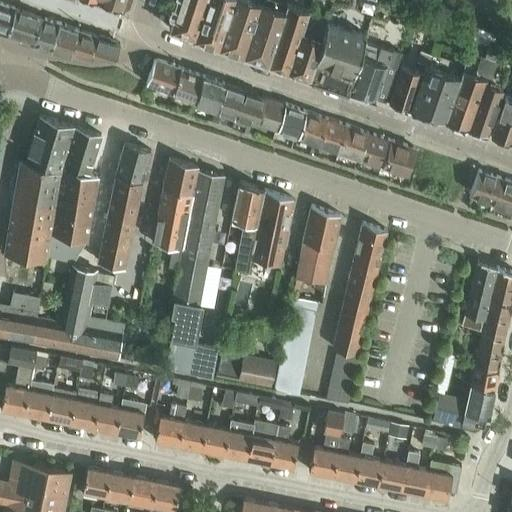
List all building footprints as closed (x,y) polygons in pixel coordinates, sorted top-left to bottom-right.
[(92,0),(122,9),(129,5),(130,4),(128,3),(129,0),(92,0)] [(177,0),(168,27),(194,36),(206,0),(177,0)] [(206,0),(194,36),(218,45),(233,0),(206,0)] [(233,0),(218,45),(242,53),(255,16),(260,0),(261,0),(263,1),(263,0),(233,0)] [(260,0),(255,16),(242,53),(256,57),(267,61),(285,8),(284,7),(286,0),(263,0),(263,1),(261,0),(260,0)] [(285,8),(267,61),(288,69),(303,24),(308,7),(287,0),(286,0),(284,7),(285,8)] [(399,11),(409,16),(411,11),(414,5),(404,0),(399,11)] [(0,25),(6,28),(7,28),(15,7),(0,2),(0,25)] [(418,6),(413,19),(425,24),(430,11),(418,6)] [(7,28),(6,28),(5,32),(32,41),(41,16),(15,7),(7,28)] [(41,16),(32,41),(48,47),(49,44),(51,44),(59,22),(41,16)] [(324,31),(309,77),(347,90),(363,42),(365,33),(327,20),(324,31)] [(59,22),(51,44),(70,51),(71,50),(77,28),(59,22)] [(303,24),(288,69),(309,77),(324,31),(303,24)] [(77,28),(71,50),(90,56),(116,54),(120,43),(77,28)] [(363,42),(347,90),(385,102),(401,51),(393,48),(393,49),(380,45),(379,47),(363,42)] [(487,45),(484,55),(497,59),(500,50),(488,46),(487,45)] [(401,64),(389,103),(411,110),(430,53),(421,51),(417,61),(425,64),(422,72),(401,64)] [(430,53),(411,110),(437,119),(445,122),(460,75),(428,65),(432,54),(430,53)] [(460,75),(445,122),(468,129),(487,76),(491,77),(497,59),(484,55),(484,56),(481,55),(478,62),(475,73),(462,69),(460,75)] [(153,59),(146,82),(194,98),(202,75),(159,60),(153,59)] [(202,75),(194,98),(215,106),(223,82),(202,75)] [(487,76),(468,129),(487,135),(503,88),(489,83),(491,77),(487,76)] [(223,82),(215,106),(236,113),(244,89),(223,82)] [(244,89),(236,113),(256,120),(264,96),(244,89)] [(264,96),(256,120),(277,127),(285,103),(264,96)] [(511,98),(505,96),(491,136),(511,143),(511,98)] [(285,103),(277,127),(297,134),(305,110),(285,103)] [(305,110),(297,134),(318,141),(326,118),(305,110)] [(46,260),(47,256),(62,165),(74,125),(39,114),(26,160),(20,159),(4,252),(46,260)] [(326,118),(318,141),(339,148),(347,125),(326,118)] [(62,165),(47,256),(73,261),(86,238),(97,175),(89,172),(101,133),(74,125),(62,165)] [(347,125),(339,148),(360,155),(368,132),(347,125)] [(368,132),(360,155),(382,163),(390,140),(368,132)] [(390,140),(382,163),(406,171),(414,148),(390,140)] [(115,174),(104,227),(98,260),(124,265),(142,179),(150,149),(124,141),(115,174)] [(170,156),(163,185),(192,191),(181,247),(171,299),(173,299),(170,314),(174,314),(170,337),(164,365),(173,369),(212,377),(218,347),(195,342),(202,303),(199,302),(224,174),(197,168),(198,165),(170,156)] [(478,169),(470,192),(492,200),(500,176),(478,169)] [(511,180),(500,176),(492,200),(511,206),(511,180)] [(243,222),(234,268),(249,271),(251,257),(264,188),(239,179),(231,218),(243,222)] [(163,186),(153,240),(181,247),(192,191),(163,185),(163,186)] [(251,257),(280,264),(292,197),(264,188),(251,257)] [(303,240),(292,297),(298,298),(302,277),(326,282),(333,249),(341,214),(310,204),(303,240)] [(336,352),(325,398),(348,402),(359,352),(356,352),(386,229),(362,221),(333,346),(339,348),(338,352),(336,352)] [(464,312),(475,316),(483,318),(484,313),(496,266),(477,260),(464,312)] [(0,333),(31,339),(32,339),(117,356),(121,331),(121,330),(86,323),(88,314),(90,302),(108,305),(112,284),(94,280),(96,271),(96,269),(71,264),(60,318),(37,314),(0,307),(0,333)] [(511,271),(496,266),(484,313),(508,319),(508,316),(511,302),(511,271)] [(292,297),(274,388),(299,393),(317,301),(298,298),(292,297)] [(484,318),(481,332),(504,337),(508,319),(484,313),(483,318),(484,318)] [(481,332),(478,348),(501,354),(504,337),(481,332)] [(5,382),(0,407),(24,411),(28,393),(29,386),(33,366),(36,351),(10,346),(7,361),(18,363),(14,384),(5,382)] [(478,348),(475,365),(497,371),(501,354),(478,348)] [(217,375),(272,385),(277,358),(244,352),(243,354),(221,350),(217,375)] [(36,351),(33,366),(45,369),(48,357),(47,357),(48,353),(36,351)] [(57,366),(79,370),(80,370),(82,359),(60,355),(57,366)] [(80,370),(79,370),(78,375),(91,378),(94,361),(82,358),(82,359),(80,370)] [(473,364),(470,382),(494,389),(497,371),(475,365),(473,364)] [(114,382),(125,384),(127,374),(126,373),(127,372),(116,370),(114,382)] [(127,374),(125,384),(137,386),(139,376),(127,374)] [(176,394),(187,396),(188,393),(190,381),(173,378),(173,382),(178,383),(176,394)] [(188,393),(187,396),(199,399),(202,383),(190,381),(188,393)] [(462,421),(483,426),(486,415),(488,415),(494,389),(470,382),(462,421)] [(52,391),(47,416),(70,421),(75,395),(76,390),(53,385),(52,391)] [(28,393),(24,411),(47,416),(52,391),(29,386),(28,393)] [(221,404),(233,406),(234,399),(235,393),(236,390),(225,388),(224,393),(221,404)] [(97,400),(92,425),(115,430),(120,405),(110,403),(112,393),(99,390),(97,400)] [(235,393),(234,399),(247,401),(258,403),(259,395),(255,394),(250,393),(248,393),(236,390),(235,393)] [(460,426),(466,398),(440,391),(433,420),(460,426)] [(75,395),(70,421),(92,425),(97,400),(75,395)] [(258,403),(280,407),(282,400),(282,399),(260,395),(258,403)] [(294,402),(282,399),(282,400),(280,407),(281,408),(280,416),(291,418),(294,402)] [(160,413),(154,438),(178,443),(183,417),(186,404),(171,401),(169,412),(164,411),(164,414),(160,413)] [(120,405),(115,430),(139,435),(144,410),(120,405)] [(323,446),(314,444),(309,469),(332,473),(339,435),(341,428),(344,412),(328,409),(323,431),(326,432),(323,446)] [(344,412),(341,428),(353,430),(357,414),(344,412)] [(388,432),(390,421),(391,420),(368,416),(366,427),(388,432)] [(183,417),(178,443),(201,447),(206,422),(183,417)] [(228,426),(224,452),(246,456),(253,422),(230,417),(228,426)] [(253,422),(246,456),(269,461),(277,422),(254,417),(253,422)] [(406,437),(409,425),(409,424),(392,421),(389,434),(406,437)] [(206,422),(201,447),(224,452),(228,426),(206,422)] [(277,422),(269,461),(293,466),(298,441),(287,439),(290,425),(277,422)] [(421,444),(432,446),(434,435),(423,433),(421,444)] [(339,435),(332,473),(354,478),(360,453),(347,450),(350,437),(339,435)] [(434,435),(432,446),(445,449),(447,437),(434,435)] [(360,453),(354,478),(377,483),(382,458),(371,455),(373,442),(362,440),(360,453)] [(405,462),(400,487),(423,492),(428,467),(417,464),(419,451),(408,448),(405,462)] [(0,502),(5,503),(2,511),(61,511),(70,470),(14,458),(10,481),(0,479),(0,502)] [(382,458),(377,483),(400,487),(405,462),(382,458)] [(82,490),(106,495),(111,470),(87,465),(82,490)] [(428,467),(423,492),(446,497),(452,471),(428,467)] [(111,470),(106,495),(128,500),(134,474),(111,470)] [(134,474),(128,500),(152,504),(157,479),(134,474)] [(157,479),(152,504),(175,509),(180,484),(157,479)] [(263,511),(266,501),(243,496),(239,511),(263,511)] [(263,511),(287,511),(289,506),(266,501),(263,511)]
